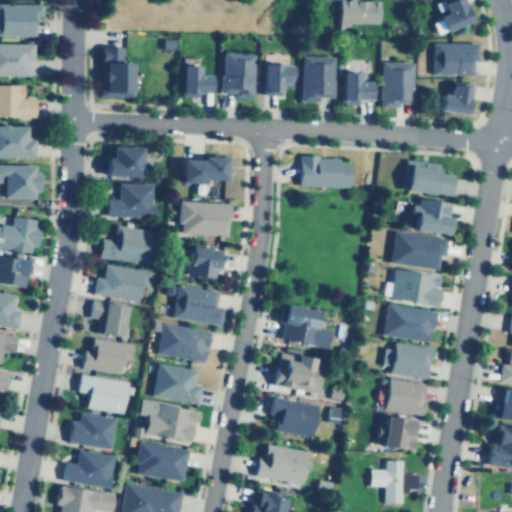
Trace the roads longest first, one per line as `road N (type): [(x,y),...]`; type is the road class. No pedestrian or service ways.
road 1 (residential): [(497,0),(506,55),(498,124),(437,511)]
road 2 (residential): [(18,511),(69,211),(73,0)]
road 3 (residential): [(72,118),(511,140)]
road 4 (residential): [(207,511),(264,227),(267,127)]
